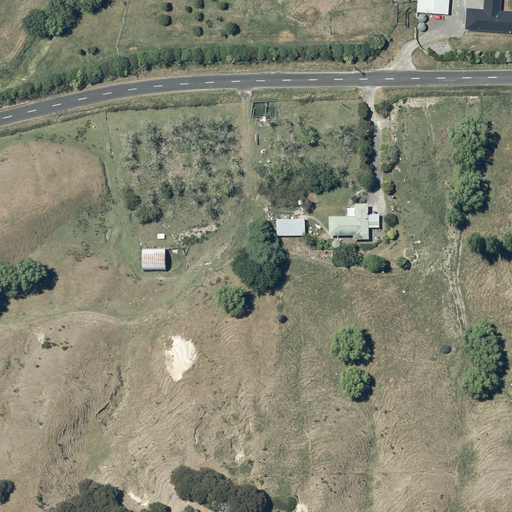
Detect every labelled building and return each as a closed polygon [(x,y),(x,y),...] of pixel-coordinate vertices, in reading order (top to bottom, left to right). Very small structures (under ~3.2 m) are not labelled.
[(419,0),(418,12),(449,13),(449,0),(419,0)] [(484,0),(484,9),(468,8),(466,29),(511,32),(511,11),(501,11),(501,0),(484,0)] [(369,204),(348,204),(348,216),(330,216),(330,236),(354,236),(354,239),(369,239),(369,227),(380,227),(380,214),(369,214),(369,204)] [(306,235),(306,220),(278,219),(277,235),(306,235)] [(167,268),(167,249),(144,248),(144,267),(167,268)]
